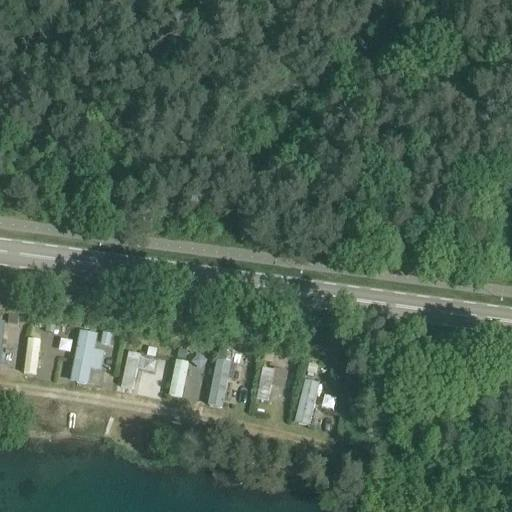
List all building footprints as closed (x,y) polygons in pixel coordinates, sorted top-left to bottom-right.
[(47,325),(45,333),(54,335),(55,326),(47,325)] [(69,381),(88,386),(92,369),(101,372),(105,354),(94,351),(98,334),(81,330),(69,381)] [(111,334),(103,333),(101,346),(110,347),(111,334)] [(23,374),(36,376),(41,340),(29,338),(23,374)] [(227,349),(219,347),(217,362),(225,363),(227,349)] [(147,358),(155,359),(157,351),(148,349),(147,358)] [(119,389),(132,392),(137,370),(153,373),(156,360),(127,354),(119,389)] [(180,399),(189,363),(177,360),(168,395),(180,399)] [(316,375),(318,366),(310,363),(307,373),(316,375)] [(268,404),(271,386),(285,389),(288,371),(262,367),(256,402),(268,404)] [(297,424),(311,426),(316,384),(302,382),(297,424)]
